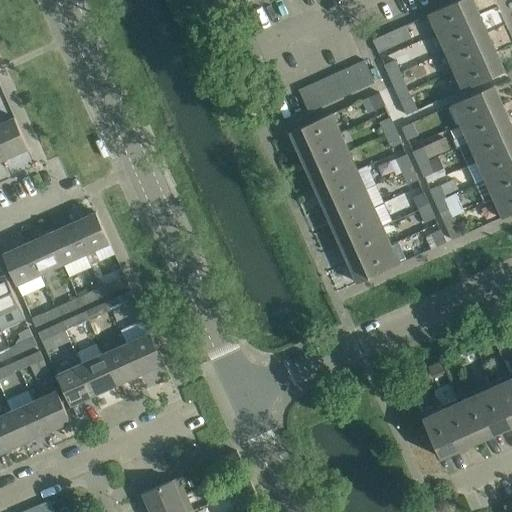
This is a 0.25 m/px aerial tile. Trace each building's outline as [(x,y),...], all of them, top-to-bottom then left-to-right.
[(479,13),(473,0),(457,0),(428,13),(437,32),(479,13)] [(479,13),(437,32),(446,51),(488,32),(479,13)] [(405,25),(373,40),(379,52),(411,38),(405,25)] [(488,32),(446,51),(454,70),(496,51),(488,32)] [(496,51),(454,70),(463,89),(505,70),(496,51)] [(384,64),(389,76),(400,72),(395,59),(384,64)] [(365,60),(364,60),(353,65),(363,87),(375,82),(365,60)] [(363,87),(353,65),(343,70),(352,92),(363,87)] [(352,92),(343,70),(332,75),(341,97),(352,92)] [(389,76),(396,90),(406,85),(400,72),(389,76)] [(341,97),(332,75),(321,80),(331,101),(341,97)] [(331,101),(321,80),(310,85),(320,106),(331,101)] [(320,106),(310,85),(299,90),(308,111),(320,106)] [(460,123),(502,104),(494,85),(452,104),(460,123)] [(385,105),(380,92),(368,97),(374,110),(385,105)] [(407,114),(417,110),(412,97),(401,102),(407,114)] [(465,134),(453,139),(457,147),(469,142),(511,123),(502,104),(460,123),(465,134)] [(332,113),(290,132),(298,151),(341,132),(332,113)] [(14,117),(0,123),(0,148),(4,158),(28,148),(14,117)] [(396,129),(391,117),(379,122),(385,134),(396,129)] [(402,127),(408,140),(418,135),(412,122),(402,127)] [(477,160),(511,144),(511,125),(511,123),(469,142),(477,160)] [(402,142),(396,129),(385,134),(391,147),(402,142)] [(349,151),(341,132),(298,151),(307,170),(349,151)] [(413,151),(419,164),(429,159),(428,158),(449,148),(444,137),(413,151)] [(485,179),(511,167),(511,144),(477,160),(485,179)] [(349,151),(307,170),(315,188),(358,169),(349,151)] [(396,159),(402,172),(413,167),(407,154),(396,159)] [(429,159),(419,164),(424,177),(435,172),(430,161),(429,159)] [(419,179),(413,167),(402,172),(408,184),(419,179)] [(477,183),(476,184),(483,200),(493,196),(494,198),(511,189),(511,167),(485,179),(477,183)] [(366,188),(358,169),(315,188),(323,207),(366,188)] [(440,184),(430,189),(435,202),(446,197),(440,184)] [(366,188),(323,207),(332,226),(374,207),(366,188)] [(511,189),(494,198),(502,217),(511,213),(511,189)] [(430,204),(424,192),(413,197),(419,209),(430,204)] [(435,202),(441,215),(452,210),(446,197),(435,202)] [(436,217),(430,204),(419,209),(425,222),(436,217)] [(383,225),(374,207),(332,226),(340,244),(383,225)] [(72,222),(86,253),(109,242),(96,211),(72,222)] [(49,232),(63,263),(86,253),(72,222),(49,232)] [(452,239),(462,235),(457,222),(447,226),(452,239)] [(383,225),(340,244),(349,263),(391,244),(383,225)] [(447,241),(441,229),(430,234),(436,246),(447,241)] [(26,243),(40,274),(63,263),(49,232),(26,243)] [(2,253),(16,284),(40,274),(26,243),(2,253)] [(400,263),(391,244),(349,263),(357,282),(400,263)] [(0,313),(19,305),(5,274),(0,276),(0,313)] [(128,284),(125,276),(107,284),(111,292),(128,284)] [(95,289),(78,297),(82,305),(99,298),(95,289)] [(131,290),(113,298),(117,306),(135,298),(131,290)] [(65,313),(82,305),(78,297),(61,305),(65,313)] [(101,304),(84,311),(88,319),(105,312),(101,304)] [(35,326),(53,318),(49,310),(31,318),(35,326)] [(84,311),(68,319),(71,327),(88,319),(84,311)] [(38,332),(41,340),(59,333),(55,324),(38,332)] [(511,332),(510,328),(493,336),(499,348),(511,342),(511,332)] [(126,343),(140,374),(164,363),(150,332),(126,343)] [(35,341),(31,333),(14,341),(18,349),(35,341)] [(8,343),(0,346),(0,356),(11,352),(8,343)] [(103,353),(117,384),(140,374),(126,343),(103,353)] [(39,350),(22,358),(25,367),(30,365),(36,378),(49,372),(43,359),(39,350)] [(80,363),(94,394),(117,384),(103,353),(80,363)] [(57,374),(71,405),(94,394),(80,363),(57,374)] [(440,363),(429,368),(433,378),(444,373),(440,363)] [(9,364),(0,367),(0,378),(13,372),(9,364)] [(492,382),(511,425),(511,379),(510,374),(492,382)] [(474,390),(494,433),(511,425),(492,382),(474,390)] [(57,390),(33,401),(47,431),(71,421),(57,390)] [(457,398),(476,441),(494,433),(474,390),(457,398)] [(439,406),(459,449),(476,441),(457,398),(439,406)] [(33,401),(10,411),(24,442),(47,431),(33,401)] [(421,414),(440,457),(459,449),(439,406),(421,414)] [(10,411),(0,415),(0,449),(1,452),(24,442),(10,411)] [(237,450),(226,455),(230,463),(240,458),(237,450)] [(178,477),(136,495),(142,508),(148,506),(150,510),(186,494),(178,477)] [(249,477),(243,479),(238,481),(241,488),(252,484),(249,477)] [(252,484),(241,488),(244,496),(255,491),(252,484)] [(186,494),(150,510),(150,511),(188,511),(193,510),(186,494)] [(54,511),(50,500),(22,511),(54,511)]
